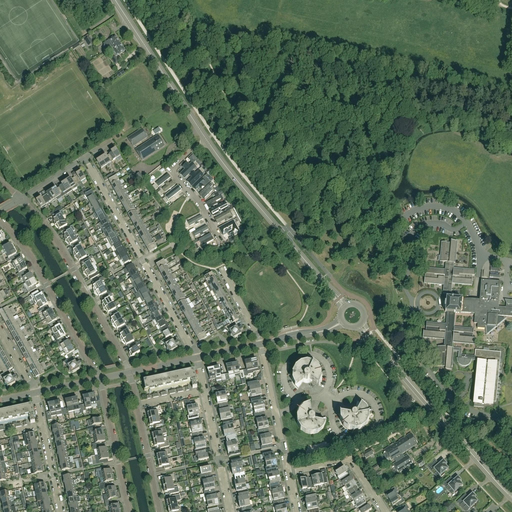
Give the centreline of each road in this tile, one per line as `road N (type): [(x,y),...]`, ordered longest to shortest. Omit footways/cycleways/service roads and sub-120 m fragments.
road 1 (residential): [(495,416),(455,402),(402,344),(411,300),(401,243),(339,215),(283,235)]
road 2 (secondary): [(511,498),(361,324)]
road 3 (residential): [(197,357),(84,157)]
road 4 (residential): [(128,372),(51,233),(20,198)]
road 5 (residential): [(99,378),(30,256),(0,221)]
road 6 (secondary): [(206,140),(115,0)]
road 7 (residential): [(228,511),(197,357)]
road 8 (residential): [(160,511),(128,372)]
road 9 (residential): [(127,511),(99,378)]
road 10 (residential): [(220,240),(173,172),(206,140)]
road 11 (residential): [(384,511),(351,460),(288,473)]
road 12 (secondary): [(283,235),(206,140)]
road 13 (residential): [(60,511),(35,392)]
